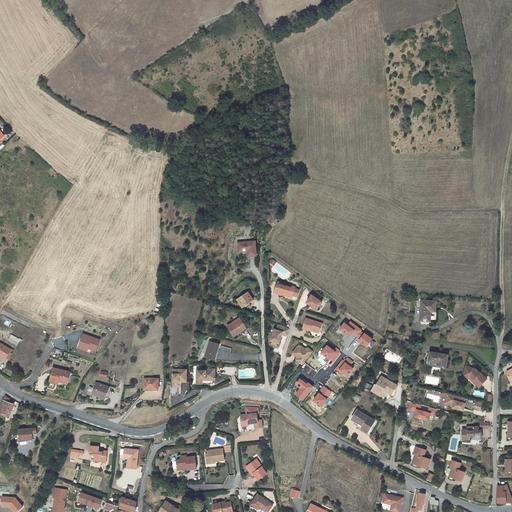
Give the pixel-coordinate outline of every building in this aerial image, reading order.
[(254,226),(249,224),(245,235),(249,237),(254,226)] [(256,241),(239,242),(239,252),(248,251),(248,253),(257,252),(256,241)] [(283,294),(284,293),(291,296),(292,295),(296,296),(298,290),(294,288),(294,287),(278,282),(274,292),(283,295),(283,294)] [(248,289),(235,295),(239,304),(252,299),(248,289)] [(312,294),(306,302),(316,309),(322,302),(312,294)] [(432,310),(437,311),(438,301),(425,299),(422,319),(430,320),(432,310)] [(238,315),(225,322),(232,333),(244,325),(238,315)] [(308,330),(309,329),(318,332),(321,323),(305,318),(301,328),(308,330)] [(288,328),(276,323),(274,329),(272,328),(268,339),(270,340),(273,341),(276,342),(280,333),(285,335),(288,328)] [(100,339),(83,334),(79,345),(92,348),(97,350),(100,339)] [(21,341),(23,342),(25,340),(22,339),(21,340),(12,335),(9,341),(19,346),(21,341)] [(217,358),(218,351),(220,344),(210,341),(206,355),(217,358)] [(11,353),(13,350),(0,342),(0,354),(7,358),(11,353)] [(302,362),(311,351),(306,347),(305,348),(304,349),(299,345),(297,345),(291,353),(297,357),(302,362)] [(447,353),(429,350),(428,356),(426,356),(425,363),(445,366),(447,353)] [(475,368),(465,365),(462,376),(469,378),(470,376),(480,385),(486,377),(475,368)] [(54,369),(51,381),(56,382),(57,379),(61,380),(68,382),(71,371),(54,367),(54,369)] [(173,379),(173,381),(180,381),(179,379),(181,379),(187,379),(187,367),(173,367),(173,379)] [(218,367),(201,367),(200,377),(207,377),(217,378),(218,367)] [(376,387),(391,395),(396,386),(388,381),(390,378),(379,371),(375,380),(378,382),(376,387)] [(158,383),(158,372),(142,373),(143,383),(158,383)] [(480,385),(470,376),(469,378),(479,386),(480,385)] [(98,391),(99,389),(107,391),(110,382),(97,378),(93,390),(98,391)] [(457,396),(448,394),(445,404),(454,406),(454,405),(456,405),(456,406),(465,408),(467,398),(457,396)] [(13,398),(8,395),(1,411),(11,416),(17,403),(12,401),(13,398)] [(256,411),(240,413),(241,421),(248,421),(248,422),(251,421),(254,421),(255,426),(262,425),(261,417),(257,417),(256,411)] [(366,433),(367,431),(372,420),(355,411),(349,421),(356,424),(355,427),(366,433)] [(488,428),(488,422),(478,419),(478,426),(478,430),(481,430),(481,428),(488,428)] [(474,436),(481,436),(481,430),(478,430),(478,426),(468,426),(467,428),(462,428),(462,439),(470,439),(470,435),(474,435),(474,436)] [(34,438),(34,431),(39,431),(39,427),(21,427),(21,438),(34,438)] [(204,449),(205,460),(215,459),(223,458),(222,450),(231,449),(230,443),(221,444),(222,447),(204,449)] [(102,458),(108,458),(108,450),(99,449),(99,445),(91,444),(90,450),(93,450),(92,461),(102,461),(102,458)] [(81,449),(73,448),(72,456),(79,457),(81,449)] [(139,449),(125,448),(125,456),(126,456),(126,457),(129,457),(128,467),(138,467),(139,449)] [(422,452),(412,448),(411,452),(413,453),(409,462),(424,468),(428,459),(421,455),(422,452)] [(176,467),(186,466),(186,468),(186,469),(195,468),(194,455),(185,456),(185,454),(179,455),(179,458),(175,459),(176,467)] [(251,471),(253,470),(255,473),(258,477),(268,471),(256,457),(245,464),(251,471)] [(456,469),(457,465),(449,462),(447,468),(445,468),(443,473),(447,474),(446,476),(459,481),(463,472),(456,469)] [(511,502),(511,501),(506,485),(496,486),(497,504),(511,502)] [(304,489),(301,487),(301,490),(298,489),(295,493),(299,496),(304,489)] [(68,490),(54,488),(52,498),(54,499),(52,510),(64,511),(68,490)] [(191,500),(190,501),(193,502),(194,499),(191,498),(192,495),(193,493),(183,489),(181,496),(191,500)] [(104,500),(84,492),(81,500),(101,508),(104,500)] [(260,506),(262,504),(269,510),(274,503),(259,492),(251,503),(259,508),(260,506)] [(383,492),(380,506),(398,511),(401,496),(383,492)] [(123,500),(122,506),(125,507),(137,511),(138,500),(124,497),(123,500)] [(173,511),(177,507),(167,500),(160,510),(163,511),(173,511)] [(119,511),(120,509),(119,509),(118,509),(119,505),(109,501),(108,508),(107,511),(119,511)] [(213,511),(229,511),(232,511),(229,502),(225,503),(222,504),(222,502),(212,505),(213,511)] [(329,511),(312,503),(307,511),(329,511)]
